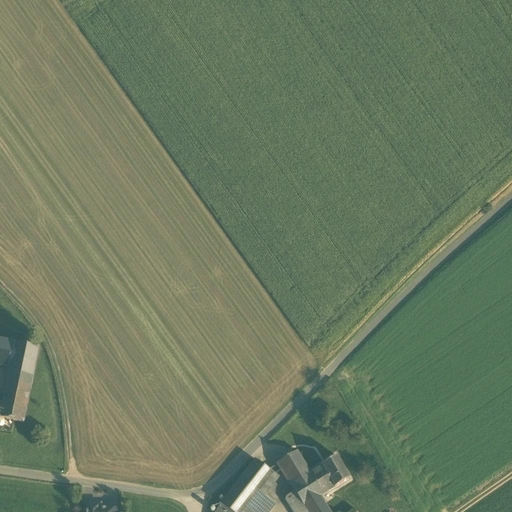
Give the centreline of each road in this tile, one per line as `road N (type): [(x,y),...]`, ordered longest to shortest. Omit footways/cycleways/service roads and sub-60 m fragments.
road 1 (residential): [(511,199),(193,498),(0,470)]
road 2 (track): [(0,285),(40,330),(58,372),(67,480)]
